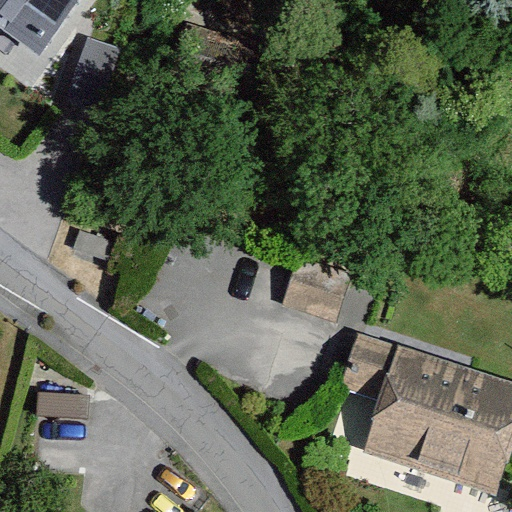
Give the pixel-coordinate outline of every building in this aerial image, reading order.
[(0,0),(0,58),(34,81),(85,0),(0,0)] [(162,44),(149,79),(223,106),(236,71),(162,44)] [(123,250),(78,238),(71,265),(117,277),(123,250)] [(286,273),(276,306),(329,322),(339,289),(286,273)] [(511,428),(511,388),(347,331),(331,377),(370,391),(349,451),(487,499),(511,428)] [(83,402),(27,400),(26,427),(82,429),(83,402)]
